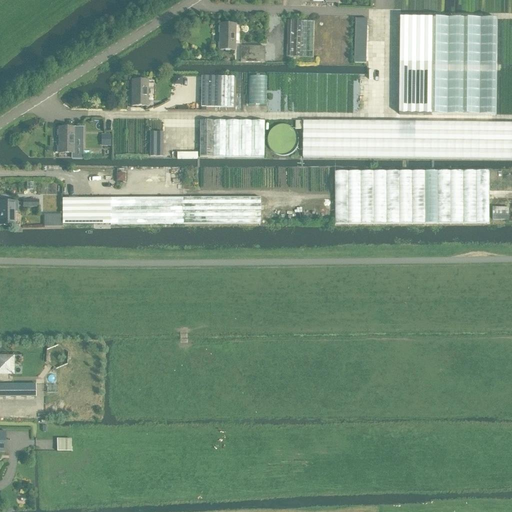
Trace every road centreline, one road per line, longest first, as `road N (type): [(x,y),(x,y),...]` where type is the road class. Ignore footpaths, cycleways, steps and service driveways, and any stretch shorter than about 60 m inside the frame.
road 1 (unclassified): [(511,259),(0,261)]
road 2 (tertiary): [(0,124),(191,0)]
